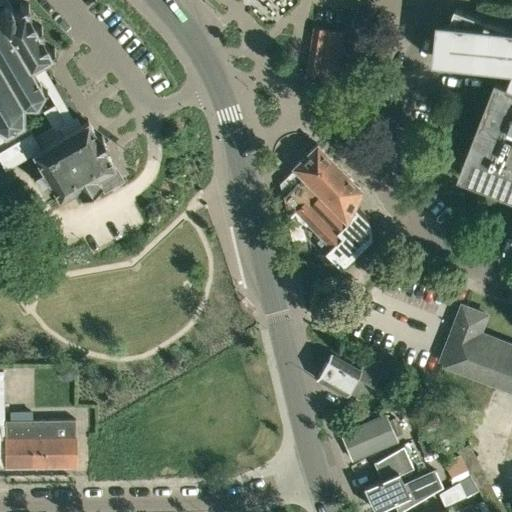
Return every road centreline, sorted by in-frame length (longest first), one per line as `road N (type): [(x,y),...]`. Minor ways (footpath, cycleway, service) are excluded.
road 1 (tertiary): [(316,474),(251,239),(237,144),(193,40),(160,0)]
road 2 (residential): [(511,280),(432,246),(380,180),(380,152),(434,0)]
road 3 (residential): [(0,502),(230,498),(316,474)]
